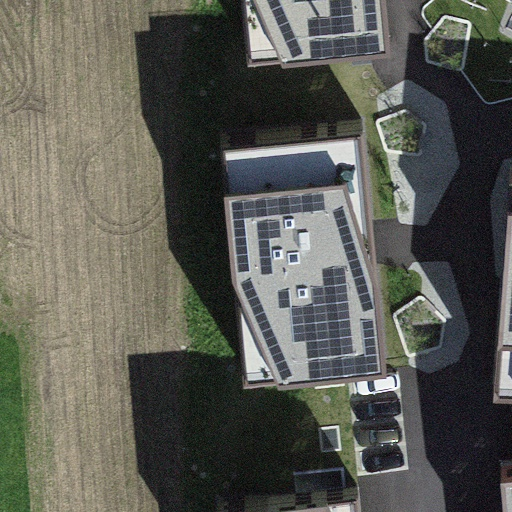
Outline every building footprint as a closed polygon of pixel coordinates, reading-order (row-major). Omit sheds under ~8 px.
[(74,0),(0,0),(0,81),(85,68),(74,0)] [(380,0),(242,0),(247,49),(384,37),(380,0)] [(511,0),(496,0),(491,21),(511,26),(511,0)] [(348,106),(211,118),(231,355),(368,344),(348,106)] [(511,211),(456,203),(424,422),(511,434),(511,211)] [(357,511),(350,433),(213,444),(219,511),(357,511)] [(511,511),(511,487),(440,493),(441,511),(511,511)]
